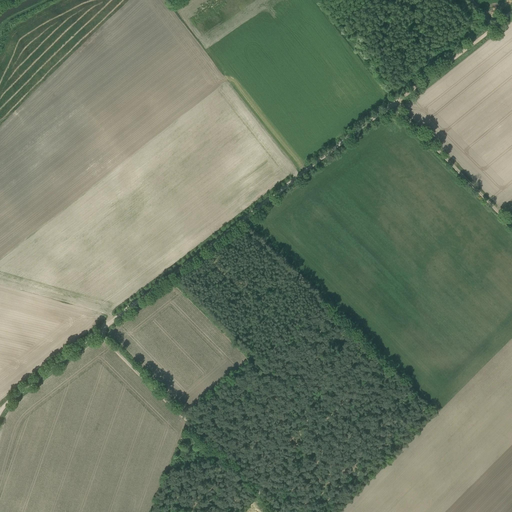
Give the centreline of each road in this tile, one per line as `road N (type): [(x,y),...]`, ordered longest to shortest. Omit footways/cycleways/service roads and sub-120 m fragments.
road 1 (track): [(511,12),(0,409)]
road 2 (track): [(277,511),(97,331)]
road 3 (track): [(511,225),(392,104)]
